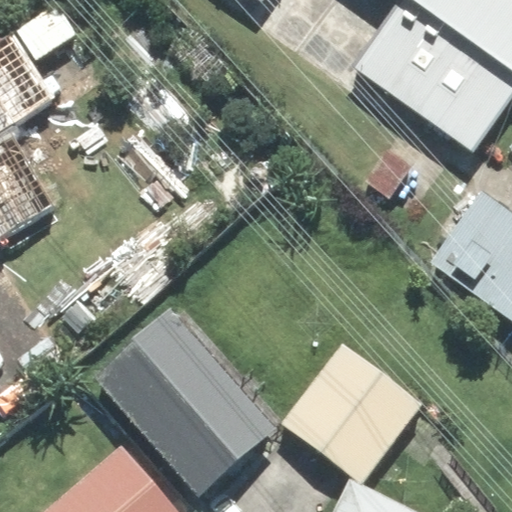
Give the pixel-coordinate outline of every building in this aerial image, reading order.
[(274,0),(256,0),(269,8),(274,0)] [(511,109),(511,79),(401,0),(350,71),(475,161),(511,109)] [(511,0),(405,0),(511,75),(511,0)] [(31,123),(0,72),(0,242),(61,206),(17,132),(31,123)] [(468,266),(492,282),(483,296),(511,315),(511,208),(485,190),(435,263),(459,279),(468,266)] [(182,315),(105,383),(209,502),(286,435),(182,315)] [(349,342),(287,422),(368,485),(430,405),(349,342)] [(180,511),(130,451),(57,511),(180,511)] [(411,511),(363,489),(351,511),(411,511)]
